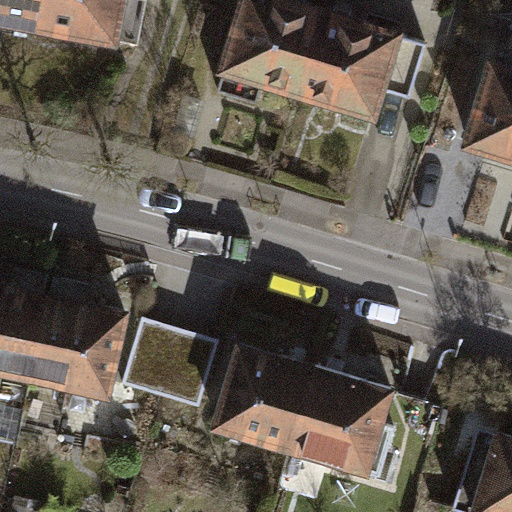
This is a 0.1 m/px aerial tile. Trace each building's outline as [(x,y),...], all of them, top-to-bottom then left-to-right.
[(0,0),(0,32),(34,38),(40,0),(0,0)] [(40,0),(34,38),(75,45),(117,52),(119,40),(142,44),(149,4),(125,0),(40,0)] [(321,11),(284,0),(235,0),(213,78),(221,80),(216,95),(259,108),(263,92),(294,101),(321,11)] [(429,42),(321,11),(294,101),(376,125),(386,91),(412,99),(429,42)] [(511,69),(483,61),(455,151),(511,168),(511,69)] [(45,296),(0,286),(0,380),(25,386),(45,296)] [(127,314),(45,296),(25,386),(34,388),(29,409),(60,415),(64,394),(107,404),(127,314)] [(219,338),(144,316),(124,381),(199,404),(219,338)] [(312,368),(232,346),(207,434),(287,456),(312,368)] [(391,390),(312,368),(287,456),(275,497),(318,509),(330,468),(381,483),(395,434),(380,429),(391,390)] [(511,511),(511,438),(490,432),(464,511),(511,511)]
